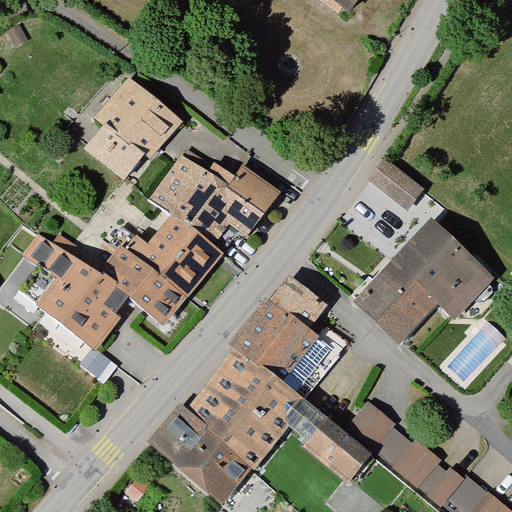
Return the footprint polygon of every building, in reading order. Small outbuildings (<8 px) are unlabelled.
[(312,0),(353,23),(365,0),(312,0)] [(103,126),(143,159),(147,162),(179,123),(127,81),(95,119),(103,126)] [(82,153),(123,185),(143,159),(103,126),(82,153)] [(235,176),(188,142),(145,202),(173,223),(180,213),(215,238),(223,227),(246,244),(281,195),(242,167),(235,176)] [(425,192),(383,161),(366,183),(409,214),(425,192)] [(185,297),(223,249),(215,238),(180,213),(173,223),(155,247),(125,223),(106,247),(112,252),(118,244),(185,297)] [(484,273),(431,224),(390,267),(434,310),(443,317),(484,273)] [(101,299),(113,284),(116,280),(100,267),(43,236),(27,254),(55,276),(35,302),(93,348),(120,314),(101,299)] [(163,324),(185,297),(118,244),(112,252),(100,267),(116,280),(113,284),(163,324)] [(397,348),(434,310),(390,267),(353,305),(397,348)] [(330,303),(292,273),(271,299),(267,295),(230,340),(245,352),(306,401),(352,346),(328,326),(320,336),(309,328),(330,303)] [(254,465),(306,401),(245,352),(193,415),(254,465)] [(399,424),(373,403),(352,428),(378,450),(399,424)] [(254,465),(193,415),(179,404),(147,443),(222,504),(254,465)] [(375,453),(328,416),(307,443),(353,480),(375,453)] [(396,468),(408,479),(432,452),(420,441),(396,468)] [(432,452),(408,479),(421,490),(445,463),(432,452)] [(444,509),(467,481),(454,470),(430,498),(444,509)] [(511,511),(511,509),(492,494),(478,511),(511,511)]
